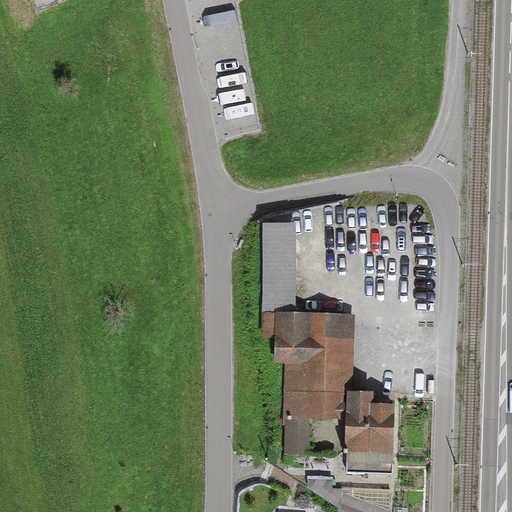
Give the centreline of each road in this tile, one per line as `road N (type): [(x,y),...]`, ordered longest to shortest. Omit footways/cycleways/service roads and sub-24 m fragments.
road 1 (residential): [(217,207),(451,178),(446,511)]
road 2 (primary): [(499,511),(509,0)]
road 3 (residential): [(217,207),(210,511)]
road 4 (residential): [(171,0),(217,207)]
